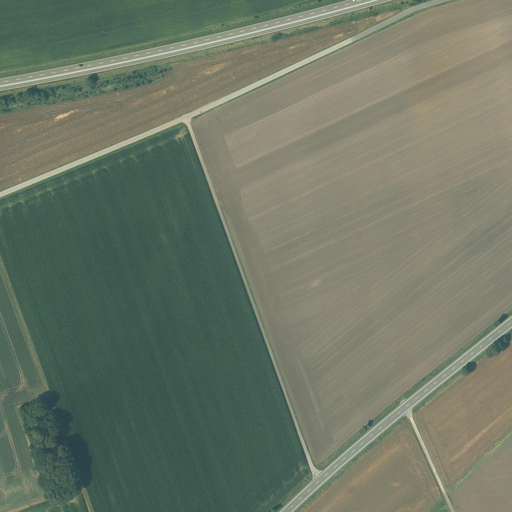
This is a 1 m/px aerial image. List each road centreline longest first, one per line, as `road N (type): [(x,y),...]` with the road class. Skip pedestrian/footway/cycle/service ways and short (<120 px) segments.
road 1 (trunk): [(0,88),(380,0)]
road 2 (unclassified): [(186,117),(318,480)]
road 3 (trunk): [(358,0),(0,81)]
road 4 (unclassified): [(186,117),(443,0)]
road 5 (secondary): [(511,321),(318,480)]
road 6 (unclassified): [(0,194),(186,117)]
